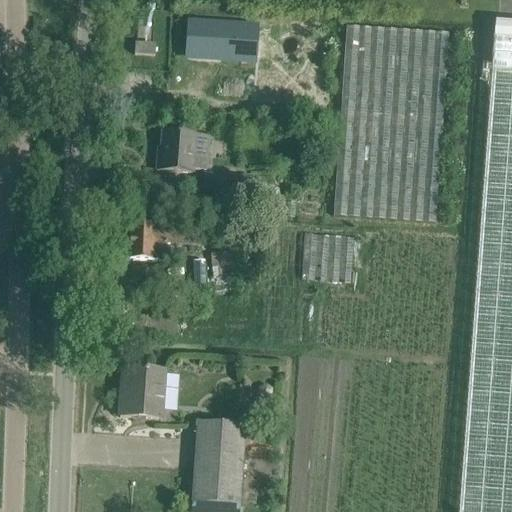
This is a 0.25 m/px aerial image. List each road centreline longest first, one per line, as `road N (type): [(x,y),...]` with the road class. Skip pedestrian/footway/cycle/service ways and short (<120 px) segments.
road 1 (tertiary): [(55,511),(63,310),(92,0)]
road 2 (unclassified): [(13,511),(13,0)]
